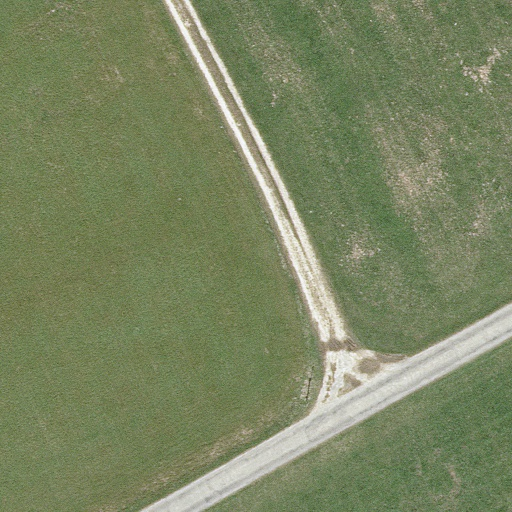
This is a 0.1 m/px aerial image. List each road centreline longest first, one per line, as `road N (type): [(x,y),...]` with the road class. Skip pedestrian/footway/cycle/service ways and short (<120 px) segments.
road 1 (track): [(175,0),(364,406)]
road 2 (unclassified): [(511,327),(182,511)]
